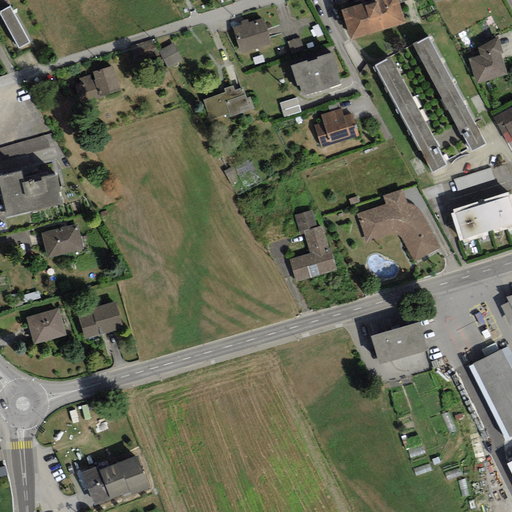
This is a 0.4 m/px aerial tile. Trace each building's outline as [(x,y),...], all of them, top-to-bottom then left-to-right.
[(393,0),(373,0),(340,10),(349,38),(400,22),(393,0)] [(8,7),(0,10),(0,17),(16,48),(27,42),(8,7)] [(231,28),(239,52),(268,44),(261,19),(231,28)] [(427,39),(411,47),(468,153),(484,144),(427,39)] [(469,60),(474,82),(503,75),(498,53),(500,53),(497,41),(477,46),(480,57),(469,60)] [(176,42),(159,50),(168,68),(184,60),(176,42)] [(290,65),(298,93),(338,81),(329,53),(290,65)] [(389,60),(373,69),(430,174),(446,165),(389,60)] [(116,90),(110,68),(87,74),(94,96),(116,90)] [(240,89),(203,101),(209,121),(227,115),(228,118),(251,111),(247,98),(243,99),(240,89)] [(299,98),(282,103),(286,117),(303,112),(299,98)] [(511,109),(495,119),(508,142),(511,139),(511,109)] [(314,127),(320,147),(356,137),(350,117),(314,127)] [(460,190),(496,178),(492,168),(457,181),(460,190)] [(0,177),(0,197),(5,217),(58,204),(52,177),(19,185),(16,174),(0,177)] [(365,241),(382,234),(393,234),(401,237),(410,258),(436,248),(424,221),(419,213),(413,208),(405,206),(400,191),(383,198),(386,205),(356,216),(365,241)] [(511,218),(506,198),(453,214),(460,240),(511,225),(511,218)] [(75,227),(40,235),(45,257),(80,248),(75,227)] [(288,261),(294,281),(334,270),(328,250),(325,250),(320,229),(305,234),(310,254),(288,261)] [(21,295),(9,298),(12,308),(24,304),(21,295)] [(78,319),(83,338),(119,328),(112,305),(92,311),(93,315),(78,319)] [(62,335),(55,311),(27,318),(33,342),(62,335)] [(368,336),(375,364),(424,350),(416,323),(368,336)] [(511,381),(498,352),(473,364),(508,436),(511,433),(511,381)] [(82,478),(92,503),(116,494),(118,497),(144,487),(133,460),(82,478)]
